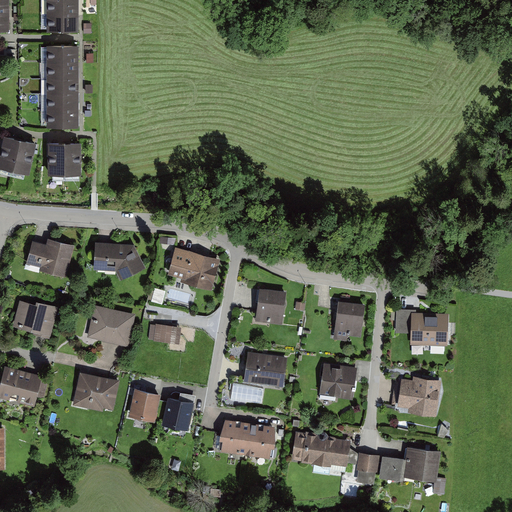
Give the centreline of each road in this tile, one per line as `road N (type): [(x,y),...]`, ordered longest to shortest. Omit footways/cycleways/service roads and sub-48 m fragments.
road 1 (residential): [(238,242),(187,225),(6,215)]
road 2 (unclassified): [(212,394),(238,242)]
road 3 (residential): [(382,281),(314,273),(238,242)]
road 4 (unclassified): [(370,430),(382,281)]
